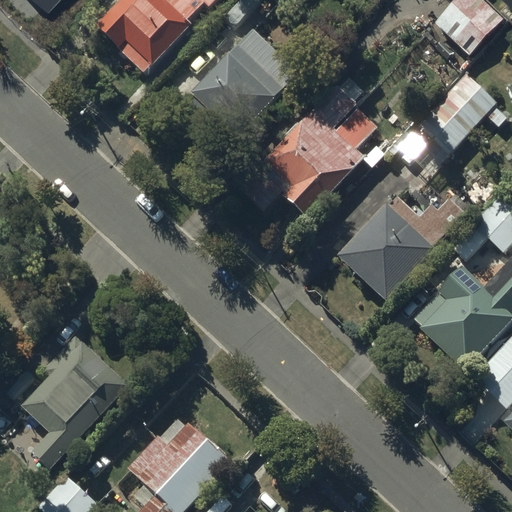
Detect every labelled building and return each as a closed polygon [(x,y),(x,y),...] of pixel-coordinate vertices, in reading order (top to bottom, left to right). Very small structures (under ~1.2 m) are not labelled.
[(134,0),(101,33),(146,80),(195,32),(191,28),(209,11),(212,14),(226,0),(134,0)] [(291,0),(269,0),(282,11),(291,0)] [(505,28),(475,0),(464,0),(437,29),(471,62),(505,28)] [(228,145),(296,73),(257,36),(189,107),(228,145)] [(511,123),(467,81),(399,154),(431,184),(488,124),(500,135),(511,123)] [(381,136),(338,96),(264,171),(276,184),(266,195),(283,212),(295,200),(314,219),(366,166),(360,160),(381,136)] [(511,255),(511,207),(506,202),(477,233),(507,261),(511,255)] [(438,258),(390,214),(342,265),(390,310),(438,258)] [(442,302),(416,329),(466,379),(511,329),(511,269),(487,296),(463,274),(439,300),(442,302)] [(25,416),(54,442),(35,462),(55,480),(132,395),(79,346),(48,380),(53,385),(25,416)] [(511,417),(511,349),(475,387),(509,420),(511,417)] [(199,511),(236,473),(193,433),(172,455),(161,445),(130,478),(147,494),(137,505),(144,511),(199,511)] [(71,483),(42,511),(98,511),(100,511),(71,483)]
